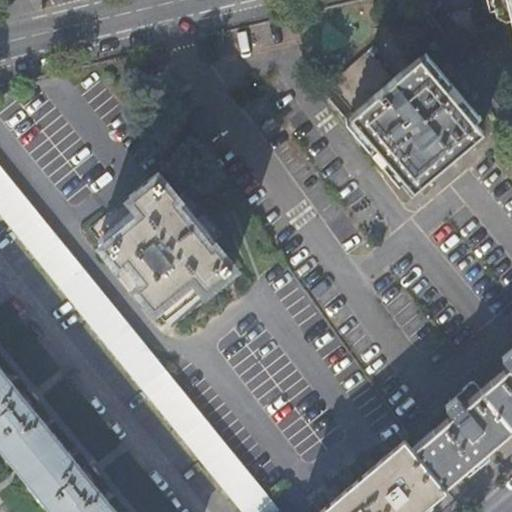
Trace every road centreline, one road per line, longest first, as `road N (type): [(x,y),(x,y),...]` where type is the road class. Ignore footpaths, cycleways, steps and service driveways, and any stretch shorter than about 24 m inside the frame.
road 1 (residential): [(0,245),(212,511)]
road 2 (residential): [(0,135),(148,335),(182,350),(204,345)]
road 3 (tertiary): [(0,44),(181,0)]
